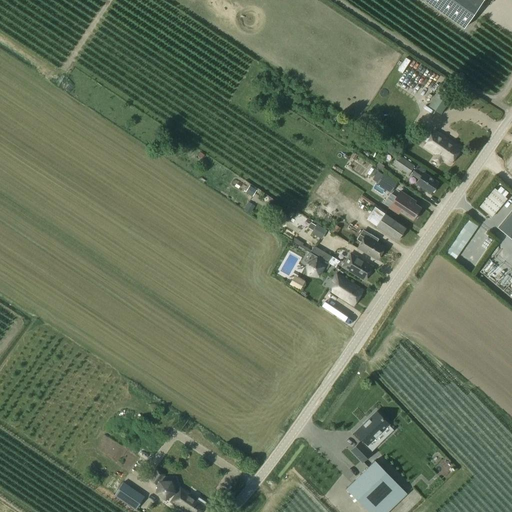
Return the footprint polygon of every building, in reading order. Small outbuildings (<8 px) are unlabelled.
[(424,0),(464,28),(483,0),(424,0)] [(443,83),(428,106),(441,115),(456,92),(443,83)] [(424,147),(450,164),(460,148),(434,131),(424,147)] [(389,161),(392,155),(385,151),(382,158),(389,161)] [(408,175),(414,166),(398,154),(391,164),(408,175)] [(425,171),(417,166),(412,175),(419,180),(416,184),(431,193),(433,193),(436,189),(435,187),(438,183),(423,173),(425,171)] [(390,193),(397,183),(383,173),(376,184),(390,193)] [(510,193),(497,182),(483,200),(497,210),(510,193)] [(400,192),(389,208),(398,214),(399,212),(412,221),(414,218),(416,219),(417,218),(419,216),(418,215),(417,214),(421,209),(414,204),(416,201),(409,196),(408,197),(400,192)] [(381,211),(374,207),(366,219),(376,226),(397,241),(406,228),(381,211)] [(511,237),(511,213),(500,228),(511,237)] [(313,231),(312,233),(322,238),(326,231),(317,225),(316,226),(313,231)] [(337,235),(341,228),(336,225),(331,232),(337,235)] [(377,260),(384,247),(376,242),(378,239),(370,234),(368,237),(360,232),(356,239),(360,242),(357,248),(377,260)] [(320,250),(314,246),(311,252),(317,256),(320,250)] [(304,262),(307,263),(306,263),(307,274),(318,277),(324,267),(326,263),(310,253),(304,262)] [(342,267),(364,281),(373,267),(350,254),(342,267)] [(332,292),(353,306),(364,291),(337,274),(332,281),(337,284),(332,292)] [(329,303),(347,315),(343,321),(347,323),(355,312),(332,297),(329,303)] [(323,301),(320,306),(343,319),(346,314),(323,301)] [(359,438),(353,445),(350,447),(351,448),(351,449),(362,460),(372,451),(370,449),(393,427),(375,408),(353,429),(363,437),(360,440),(359,438)] [(345,489),(367,511),(388,511),(407,494),(375,461),(345,489)] [(155,493),(166,501),(176,493),(180,489),(175,477),(165,476),(164,476),(166,474),(157,468),(149,479),(157,486),(155,493)] [(114,495),(135,509),(144,496),(123,482),(114,495)] [(171,502),(184,511),(199,511),(206,503),(199,498),(197,500),(180,489),(171,502)]
